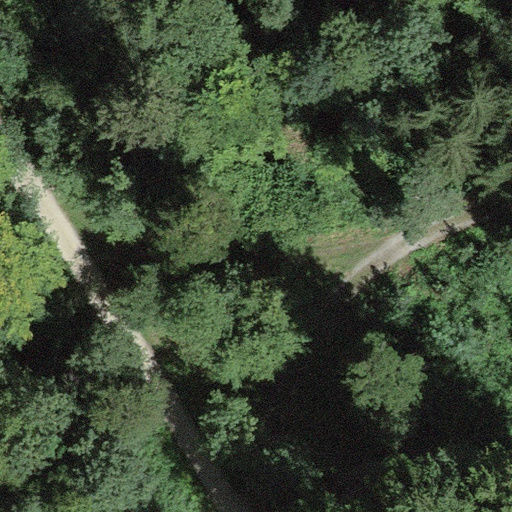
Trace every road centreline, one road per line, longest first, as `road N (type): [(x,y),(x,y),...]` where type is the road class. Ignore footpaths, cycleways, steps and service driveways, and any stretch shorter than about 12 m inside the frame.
road 1 (track): [(48,226),(184,325),(282,361),(388,449),(511,491)]
road 2 (track): [(48,226),(167,241),(321,235),(394,247),(511,194)]
road 3 (track): [(0,141),(217,511)]
road 4 (track): [(194,468),(282,361),(394,247)]
